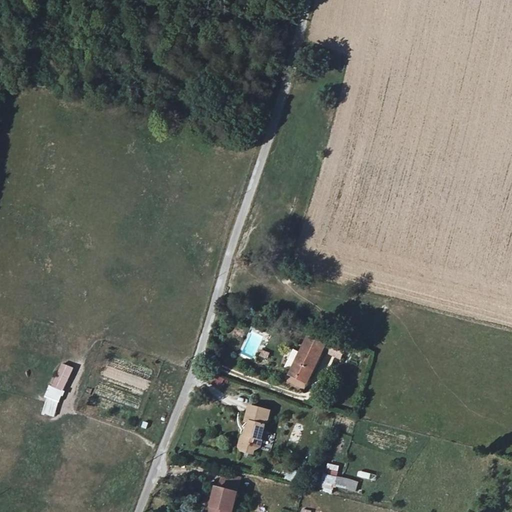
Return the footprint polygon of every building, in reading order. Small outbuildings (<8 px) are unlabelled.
[(253,360),(266,335),(253,328),(239,353),(253,360)] [(308,341),(285,384),(302,394),(325,349),(308,341)] [(59,361),(42,413),(56,417),(73,366),(59,361)] [(209,385),(221,389),(225,377),(213,373),(209,385)] [(242,452),(250,450),(255,429),(254,429),(255,422),(257,422),(259,414),(239,409),(235,426),(238,427),(236,435),(233,434),(231,436),(228,446),(230,450),(242,452)] [(303,427),(293,425),(290,439),(300,441),(303,427)] [(334,486),(348,489),(348,493),(357,494),(360,479),(338,475),(340,465),(326,463),(321,491),(333,493),(334,486)] [(289,467),(285,478),(295,481),(299,471),(289,467)] [(359,470),(358,476),(370,479),(371,473),(359,470)] [(206,487),(201,507),(205,508),(203,511),(221,511),(222,511),(224,501),(227,492),(206,487)] [(232,511),(234,503),(224,501),(222,511),(225,511),(232,511)]
